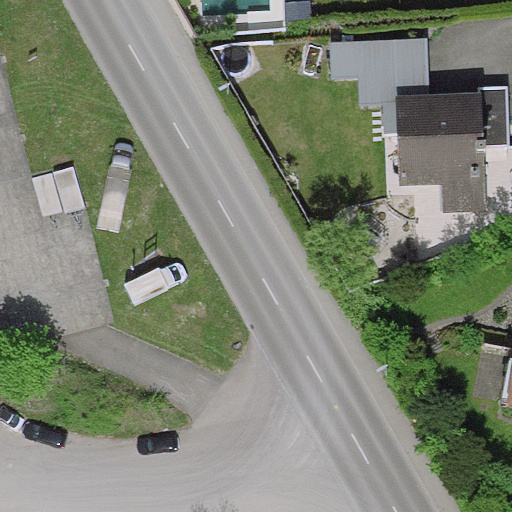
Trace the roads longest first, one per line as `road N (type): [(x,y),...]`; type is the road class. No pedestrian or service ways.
road 1 (secondary): [(395,511),(107,0)]
road 2 (unknown): [(363,455),(0,499)]
